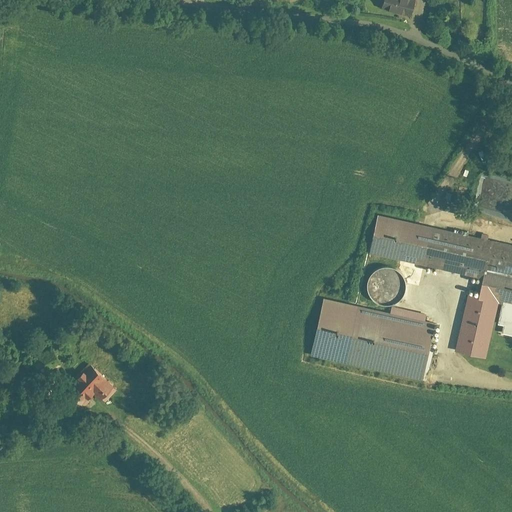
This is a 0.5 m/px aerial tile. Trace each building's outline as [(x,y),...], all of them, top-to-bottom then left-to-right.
[(382,0),(380,9),(411,16),(414,0),(382,0)] [(511,242),(374,213),(365,254),(485,279),(482,293),(511,299),(511,242)] [(373,301),(378,303),(384,305),(390,304),(396,301),(400,297),(403,291),(404,285),(403,278),(399,273),(394,269),(388,267),(381,267),(375,269),(370,273),(367,278),(366,284),(366,290),(369,296),(373,301)] [(321,296),(308,354),(424,380),(437,322),(321,296)] [(87,362),(62,390),(80,407),(91,396),(101,405),(116,389),(87,362)]
